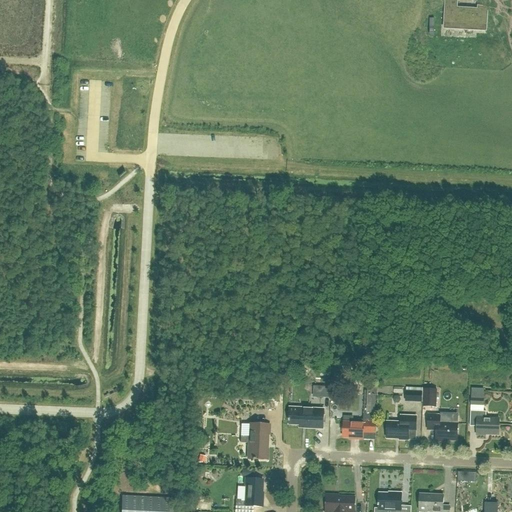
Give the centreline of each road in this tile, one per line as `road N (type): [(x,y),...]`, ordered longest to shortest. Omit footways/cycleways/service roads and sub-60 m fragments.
road 1 (unclassified): [(0,409),(106,413),(130,400),(139,370),(150,161)]
road 2 (residential): [(511,464),(299,456)]
